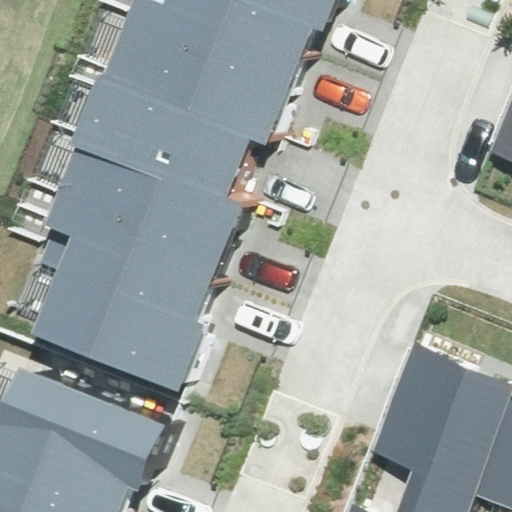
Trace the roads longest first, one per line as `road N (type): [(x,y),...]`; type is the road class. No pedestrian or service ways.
road 1 (residential): [(377,217),(263,511)]
road 2 (residential): [(462,0),(377,217)]
road 3 (residential): [(377,217),(511,269)]
